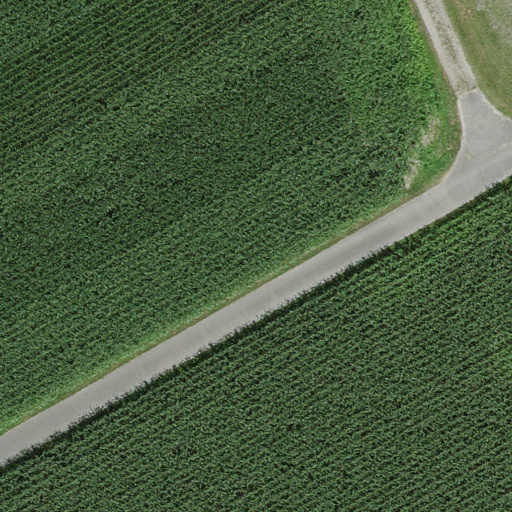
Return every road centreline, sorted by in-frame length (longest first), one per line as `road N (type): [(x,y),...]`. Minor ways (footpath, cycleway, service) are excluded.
road 1 (track): [(511,157),(0,449)]
road 2 (track): [(491,168),(422,0)]
